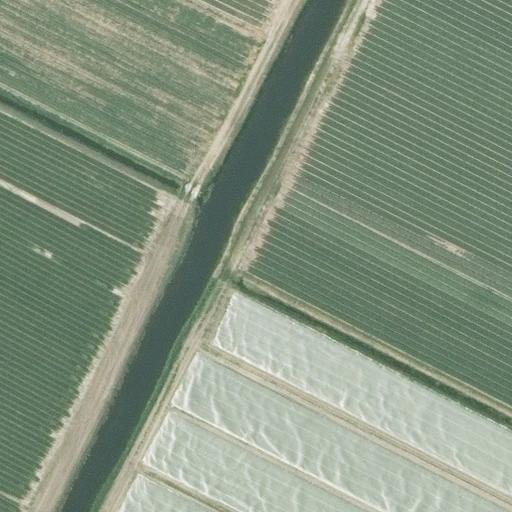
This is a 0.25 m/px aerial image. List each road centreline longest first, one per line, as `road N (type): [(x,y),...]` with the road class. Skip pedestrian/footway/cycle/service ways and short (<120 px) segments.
road 1 (track): [(294,0),(196,182),(41,511)]
road 2 (track): [(109,511),(360,0)]
